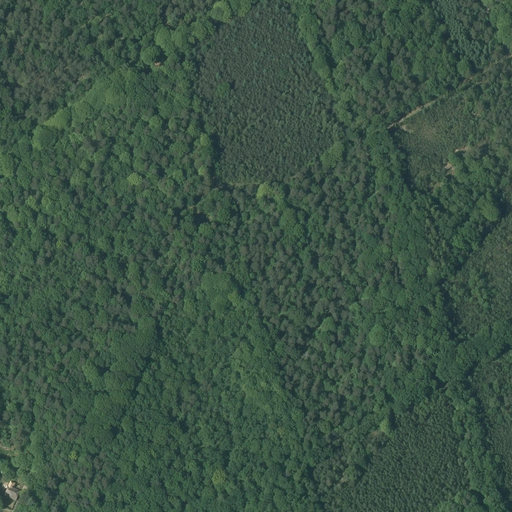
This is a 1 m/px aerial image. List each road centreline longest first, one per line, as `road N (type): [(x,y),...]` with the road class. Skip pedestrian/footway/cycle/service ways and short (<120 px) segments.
road 1 (track): [(510,55),(284,184),(213,187),(51,511)]
road 2 (track): [(372,136),(486,511)]
road 3 (track): [(201,220),(232,235),(321,511)]
road 4 (track): [(0,178),(261,0)]
road 5 (track): [(304,460),(511,332)]
road 6 (track): [(161,0),(213,187)]
